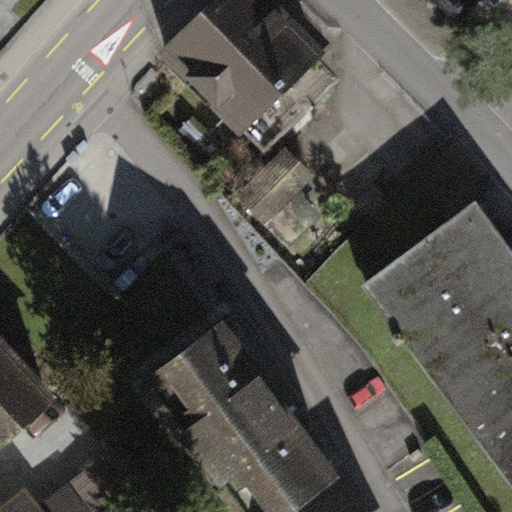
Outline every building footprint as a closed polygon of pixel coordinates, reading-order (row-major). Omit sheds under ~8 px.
[(214,0),(162,50),(244,134),(325,57),(270,0),(214,0)] [(420,0),(465,42),(505,0),(420,0)] [(313,175),(285,145),(235,194),(264,223),(313,175)] [(511,247),(476,201),(364,286),(443,390),(511,337),(511,247)] [(279,511),(333,473),(222,323),(138,385),(231,511),(279,511)] [(511,337),(443,390),(511,479),(511,337)] [(0,355),(0,478),(61,423),(0,355)]
